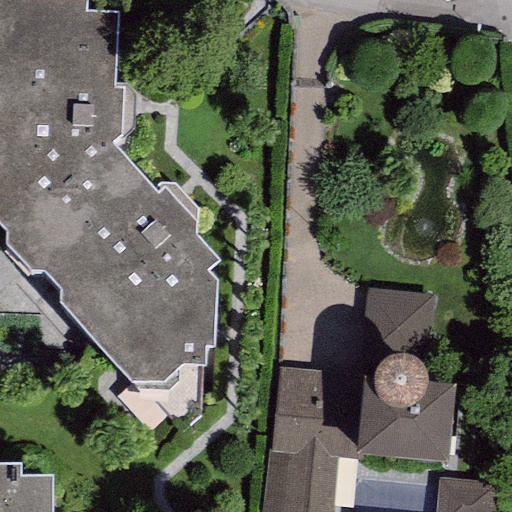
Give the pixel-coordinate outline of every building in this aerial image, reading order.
[(85,9),(0,5),(0,235),(6,242),(5,253),(31,283),(41,282),(61,305),(59,315),(129,394),(164,395),(177,377),(201,378),(203,358),(212,357),(216,290),(208,282),(219,271),(194,246),(195,233),(164,197),(157,202),(111,154),(122,144),(123,100),(113,99),(115,25),(84,22),(85,9)] [(364,380),(279,372),(265,511),(330,511),(336,461),(352,463),(355,463),(363,391),(364,380)] [(355,463),(352,463),(351,468),(447,476),(451,399),(363,391),(355,463)] [(20,473),(0,473),(0,511),(50,511),(50,486),(19,486),(20,473)] [(433,511),(493,511),(496,486),(437,480),(433,511)]
